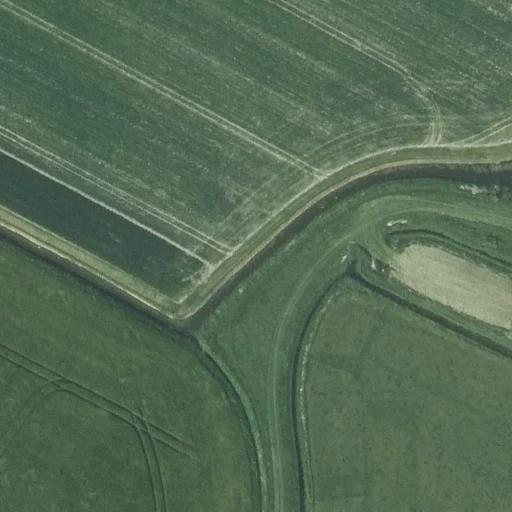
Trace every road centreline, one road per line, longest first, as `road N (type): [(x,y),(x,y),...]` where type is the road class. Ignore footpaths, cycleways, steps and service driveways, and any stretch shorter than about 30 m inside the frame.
road 1 (track): [(511,220),(398,210),(314,261),(270,348),(275,511)]
road 2 (track): [(344,236),(511,316)]
